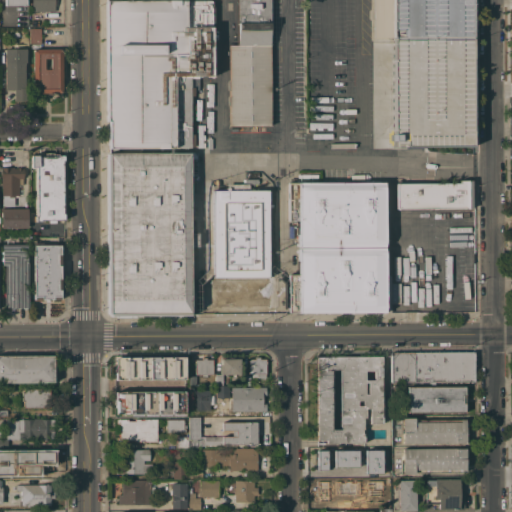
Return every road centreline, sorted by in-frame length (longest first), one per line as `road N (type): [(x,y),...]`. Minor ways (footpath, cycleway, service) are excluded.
road 1 (residential): [(496,511),(494,0)]
road 2 (tertiary): [(511,333),(82,336)]
road 3 (residential): [(291,511),(292,337)]
road 4 (tertiary): [(78,0),(79,135)]
